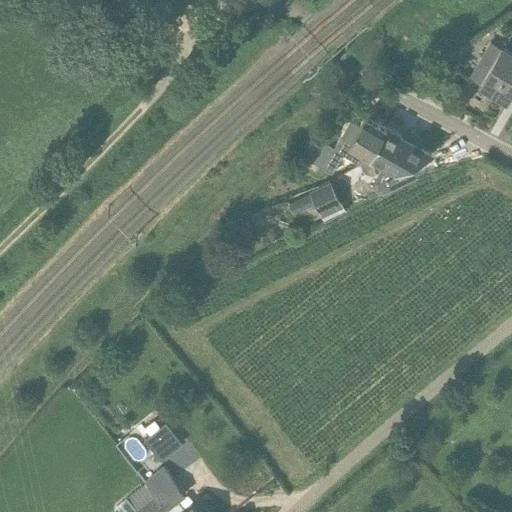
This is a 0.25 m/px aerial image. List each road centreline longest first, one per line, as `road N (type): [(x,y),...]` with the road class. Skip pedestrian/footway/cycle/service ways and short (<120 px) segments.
road 1 (unclassified): [(361,75),(311,18),(286,6),(248,4),(160,28),(61,0)]
road 2 (track): [(0,252),(151,100),(194,20)]
road 3 (unclassified): [(296,511),(511,327)]
road 4 (residential): [(511,158),(361,75)]
